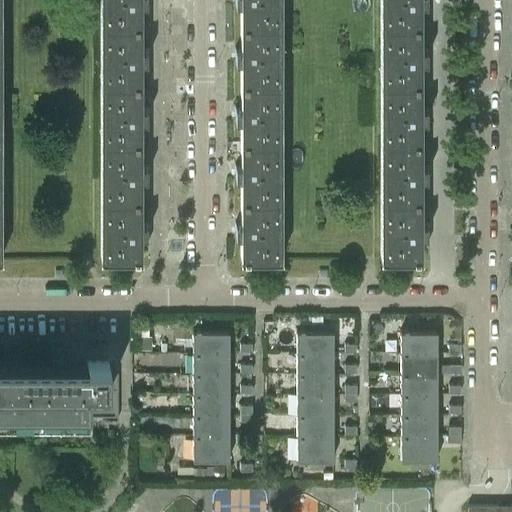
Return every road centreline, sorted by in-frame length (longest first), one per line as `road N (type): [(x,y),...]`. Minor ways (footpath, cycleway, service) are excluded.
road 1 (residential): [(484,301),(486,0)]
road 2 (residential): [(203,298),(201,0)]
road 3 (residential): [(203,298),(484,301)]
road 4 (residential): [(0,299),(203,298)]
road 5 (residential): [(499,474),(500,415),(486,402),(484,301)]
